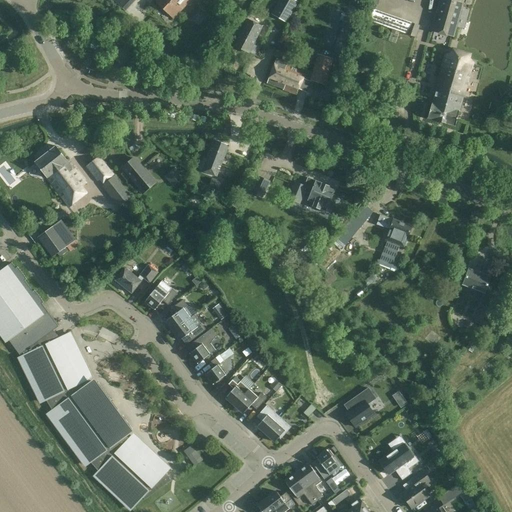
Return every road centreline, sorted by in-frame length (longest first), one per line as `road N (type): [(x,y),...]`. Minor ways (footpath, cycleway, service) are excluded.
road 1 (tertiary): [(511,210),(246,112),(67,87)]
road 2 (residential): [(0,219),(66,306),(117,302),(147,326),(207,405),(271,463)]
road 3 (residential): [(393,511),(335,428),(271,463)]
